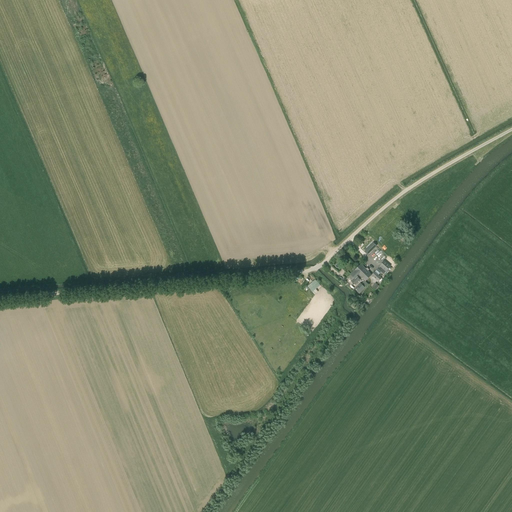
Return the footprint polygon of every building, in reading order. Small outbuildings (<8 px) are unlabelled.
[(376,246),(373,243),(364,252),(367,255),(376,246)] [(390,266),(384,261),(378,269),(384,274),(390,266)] [(365,281),(371,275),(367,272),(369,270),(367,268),(365,269),(360,265),(357,268),(361,272),(358,275),(360,276),(365,281)] [(350,275),(356,280),(360,276),(358,275),(361,272),(357,268),(350,275)] [(372,276),(378,282),(383,276),(382,275),(380,276),(375,271),(372,276)] [(365,288),(360,283),(355,289),(360,294),(365,288)]
